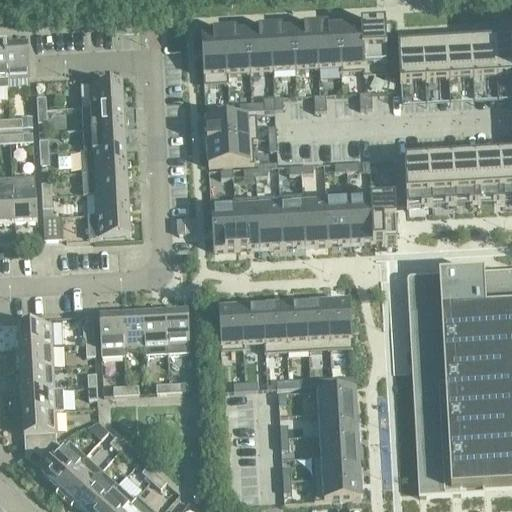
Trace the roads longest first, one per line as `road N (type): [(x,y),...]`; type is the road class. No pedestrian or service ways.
road 1 (residential): [(0,292),(162,286),(153,67),(47,68)]
road 2 (unknown): [(396,263),(389,511)]
